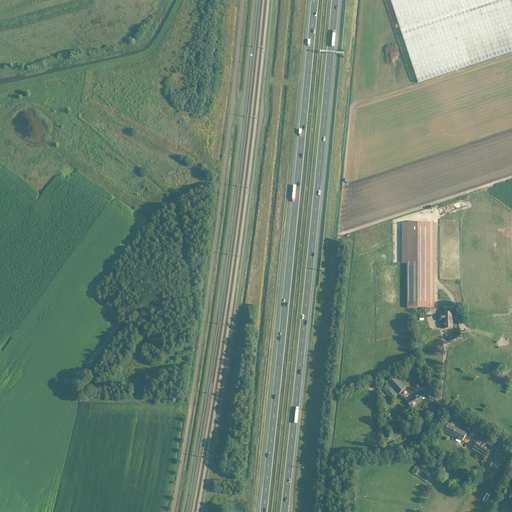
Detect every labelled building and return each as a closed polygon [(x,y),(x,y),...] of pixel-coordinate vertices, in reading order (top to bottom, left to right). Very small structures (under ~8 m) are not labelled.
[(511,0),(390,0),(418,83),(511,51),(511,0)] [(434,308),(434,223),(402,223),(402,263),(407,263),(407,308),(434,308)] [(452,329),(452,310),(443,310),(443,315),(439,315),(439,321),(444,321),(444,329),(452,329)] [(441,340),(439,330),(424,333),(426,339),(429,338),(430,343),(441,340)] [(400,395),(409,387),(399,376),(390,384),(400,395)] [(429,398),(425,391),(415,396),(415,397),(407,401),(410,407),(419,403),(419,404),(429,398)] [(457,429),(449,424),(444,433),(453,437),(453,436),(462,442),(467,434),(458,428),(457,429)] [(491,447),(478,439),(470,452),(483,460),(491,447)]
